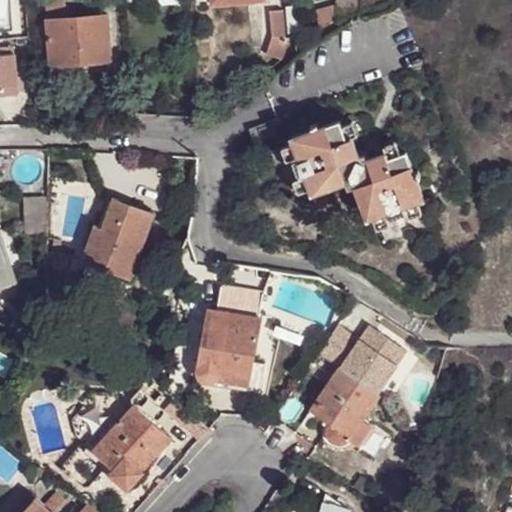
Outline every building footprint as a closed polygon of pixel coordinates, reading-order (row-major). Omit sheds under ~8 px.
[(337,21),(366,9),(364,0),(359,0),(335,6),(337,21)] [(364,0),(366,9),(387,0),(364,0)] [(72,65),(112,62),(108,15),(67,18),(65,1),(45,3),(51,66),(53,66),(55,71),(60,74),(66,74),(70,71),(72,65)] [(321,28),(337,21),(335,6),(318,11),(321,28)] [(291,36),(305,35),(303,7),(289,8),(291,36)] [(277,57),(283,50),(289,35),(286,10),(272,11),(274,37),(265,53),(277,57)] [(0,45),(0,76),(1,76),(3,94),(23,92),(18,44),(0,45)] [(279,120),(251,130),(255,145),(284,134),(279,120)] [(306,177),(310,189),(312,196),(347,184),(349,190),(355,188),(367,222),(375,219),(388,215),(389,220),(409,213),(407,208),(420,203),(426,202),(408,152),(402,155),(389,159),(387,152),(368,159),(366,155),(361,156),(354,137),(349,139),(344,126),(342,121),(291,137),(294,144),(298,157),(293,159),(300,179),(306,177)] [(355,123),(344,126),(349,139),(354,137),(360,135),(355,123)] [(385,147),(387,152),(389,159),(402,155),(398,143),(385,147)] [(289,161),(293,159),(298,157),(294,144),(284,148),(289,161)] [(300,193),(310,189),(306,177),(300,179),(296,180),(300,193)] [(30,194),(31,217),(43,217),(43,194),(30,194)] [(84,262),(114,273),(133,280),(157,215),(116,199),(105,230),(97,227),(84,262)] [(424,214),(420,203),(407,208),(409,213),(410,219),(424,214)] [(391,225),(389,220),(388,215),(375,219),(378,230),(391,225)] [(25,232),(48,237),(48,218),(43,217),(31,217),(25,217),(25,232)] [(0,287),(18,281),(0,232),(0,287)] [(110,285),(114,273),(84,262),(80,273),(110,285)] [(215,286),(210,311),(260,320),(264,296),(215,286)] [(260,320),(210,311),(198,369),(198,373),(201,379),(206,384),(213,384),(214,384),(219,381),(220,381),(223,375),(251,380),(255,364),(262,320),(260,320)] [(42,332),(35,319),(25,324),(33,338),(42,332)] [(341,325),(322,354),(342,369),(381,394),(411,348),(374,325),(365,340),(341,325)] [(38,349),(5,336),(0,344),(0,374),(4,377),(1,379),(0,384),(3,388),(8,388),(11,385),(12,381),(38,349)] [(264,366),(255,364),(251,380),(257,381),(264,383),(264,366)] [(342,369),(314,411),(338,427),(334,431),(334,437),(337,443),(343,447),(350,447),(356,443),(364,448),(377,427),(366,419),(383,395),(381,394),(342,369)] [(214,384),(213,384),(215,389),(253,396),(257,381),(251,380),(223,375),(220,381),(219,381),(214,384)] [(109,460),(104,466),(112,474),(129,455),(157,424),(137,403),(96,448),(109,460)] [(173,440),(157,424),(129,455),(144,471),(173,440)] [(91,453),(104,466),(109,460),(96,448),(91,453)] [(144,471),(129,455),(112,474),(130,490),(146,472),(144,471)] [(59,496),(47,510),(50,511),(66,511),(61,507),(65,501),(59,496)] [(328,511),(352,511),(333,498),(328,511)] [(50,511),(47,510),(37,500),(25,511),(50,511)]
